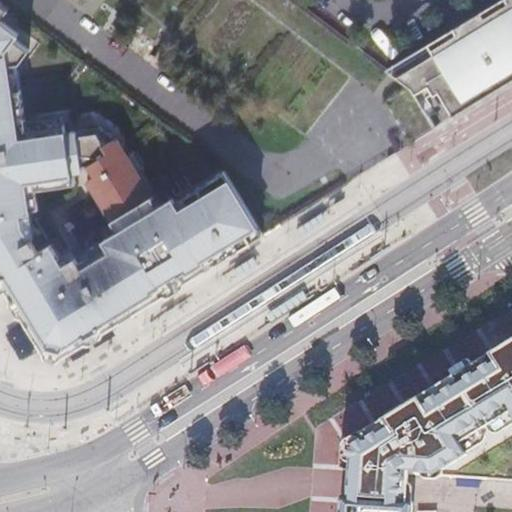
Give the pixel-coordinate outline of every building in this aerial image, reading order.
[(435,129),(437,128),(416,92),(428,85),(433,94),(438,91),(445,103),(454,117),(453,117),(454,118),(511,82),(511,0),(499,0),(427,44),(433,53),(397,75),(388,68),(385,70),(407,86),(409,88),(434,128),(435,129)] [(0,301),(10,296),(47,355),(57,357),(144,305),(261,233),(232,183),(183,210),(179,197),(166,202),(98,232),(105,258),(88,270),(79,262),(65,268),(53,244),(29,246),(43,212),(29,190),(83,182),(86,186),(93,197),(104,195),(113,195),(126,202),(135,168),(121,138),(104,142),(100,131),(23,140),(21,126),(26,126),(25,117),(20,74),(34,57),(27,50),(27,42),(0,26),(0,9),(1,6),(0,4),(0,301)] [(427,44),(388,68),(397,75),(433,53),(427,44)] [(428,85),(416,92),(437,128),(454,118),(453,117),(454,117),(445,103),(438,91),(433,94),(428,85)] [(434,128),(407,86),(383,101),(409,143),(434,128)] [(511,341),(342,446),(339,498),(337,511),(403,511),(404,500),(406,480),(438,481),(511,483),(511,341)]
